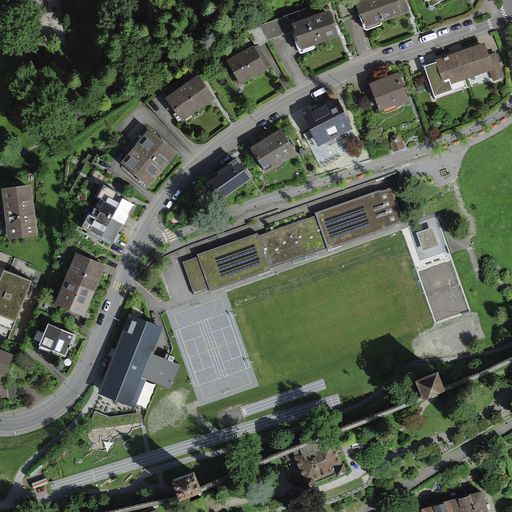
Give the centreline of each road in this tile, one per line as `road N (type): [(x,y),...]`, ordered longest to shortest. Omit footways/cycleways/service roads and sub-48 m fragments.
road 1 (residential): [(511,13),(309,90),(227,137),(169,192),(135,250)]
road 2 (residential): [(135,250),(460,135),(511,105)]
road 3 (residential): [(135,250),(93,355),(65,398),(37,417),(0,424)]
